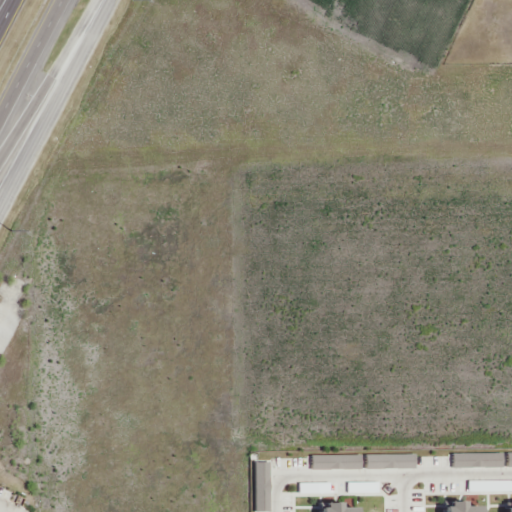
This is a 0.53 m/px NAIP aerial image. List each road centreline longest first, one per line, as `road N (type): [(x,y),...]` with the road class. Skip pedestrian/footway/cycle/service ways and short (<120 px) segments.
road 1 (tertiary): [(0,213),(115,0)]
road 2 (motorway): [(0,171),(112,0)]
road 3 (motorway): [(0,121),(62,0)]
